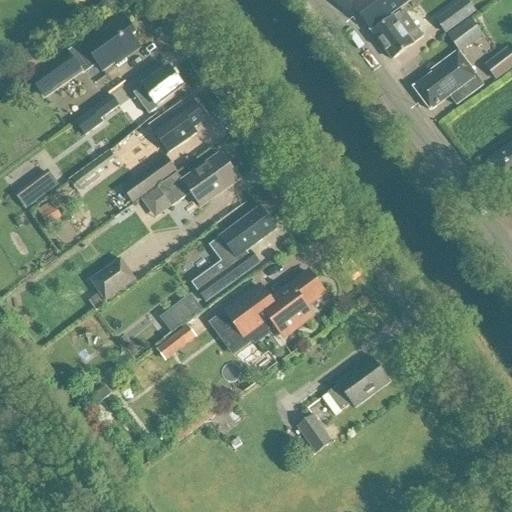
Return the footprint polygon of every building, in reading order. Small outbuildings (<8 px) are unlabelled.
[(363,0),(353,8),(371,32),(414,0),(363,0)] [(446,36),(476,14),(465,0),(436,22),(446,36)] [(393,61),(414,46),(424,38),(403,12),(393,18),(372,34),(393,61)] [(139,50),(125,29),(129,26),(121,16),(97,33),(99,34),(85,44),(83,43),(68,54),(65,50),(28,76),(43,97),(84,68),(86,71),(97,64),(103,72),(114,64),(117,68),(127,62),(125,60),(139,50)] [(457,107),(484,87),(460,56),(484,38),(470,21),(447,38),(458,53),(432,73),(433,75),(414,89),(431,112),(450,98),(457,107)] [(496,83),(511,71),(511,54),(509,50),(485,67),(496,83)] [(157,107),(183,88),(168,68),(142,86),(143,87),(134,93),(140,103),(149,96),(157,107)] [(85,139),(103,126),(101,122),(120,108),(113,99),(76,126),(85,139)] [(191,109),(187,102),(151,128),(161,142),(159,143),(168,157),(198,136),(194,129),(206,120),(195,106),(191,109)] [(511,145),(488,163),(503,183),(511,177),(511,145)] [(99,177),(117,163),(111,155),(70,185),(79,197),(101,180),(99,177)] [(191,196),(199,208),(238,180),(221,156),(183,183),(177,175),(141,201),(156,222),(191,196)] [(177,173),(166,159),(122,191),(133,206),(177,173)] [(16,196),(22,203),(34,193),(40,200),(58,186),(47,172),(16,196)] [(44,210),(54,226),(69,216),(59,200),(44,210)] [(206,305),(260,265),(250,251),(277,230),(261,209),(229,232),(229,233),(209,247),(221,263),(191,286),(206,305)] [(106,305),(137,283),(120,260),(89,283),(106,305)] [(304,307),(323,293),(309,274),(270,302),(259,288),(226,312),(228,315),(215,324),(232,347),(270,319),(280,332),(288,333),(311,316),(304,307)] [(197,341),(188,330),(158,353),(166,365),(197,341)] [(354,410),(389,384),(371,359),(336,385),(337,386),(328,394),(341,412),(351,405),(354,410)] [(101,405),(112,397),(106,389),(95,397),(101,405)] [(203,396),(200,414),(216,416),(219,399),(203,396)] [(179,444),(216,416),(200,414),(172,434),(179,444)] [(316,456),(333,444),(314,417),(296,429),(316,456)]
